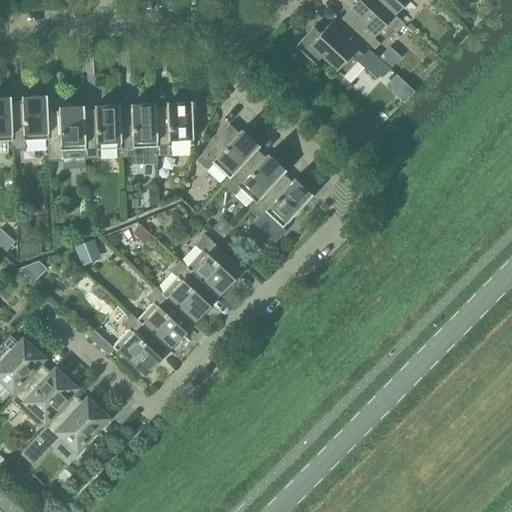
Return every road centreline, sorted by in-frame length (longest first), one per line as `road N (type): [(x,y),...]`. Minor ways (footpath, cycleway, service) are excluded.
road 1 (residential): [(54,321),(149,413),(336,230),(348,193),(238,86),(236,23)]
road 2 (tertiary): [(271,511),(511,267)]
road 3 (residential): [(236,23),(109,25)]
